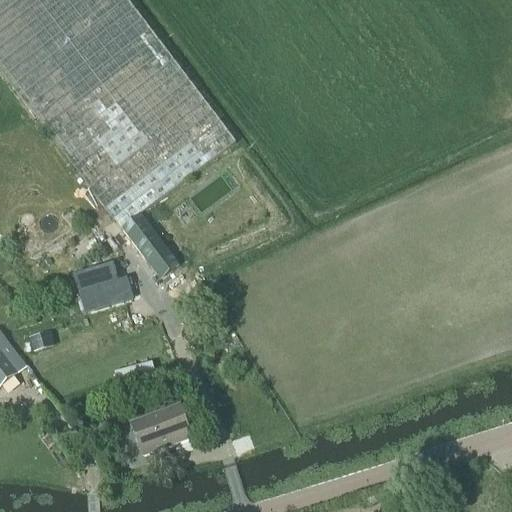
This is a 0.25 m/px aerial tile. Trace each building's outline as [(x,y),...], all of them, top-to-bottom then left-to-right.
[(238,144),(152,33),(126,0),(0,0),(0,72),(121,232),(238,144)] [(160,283),(179,268),(141,218),(122,232),(160,283)] [(112,267),(75,278),(85,314),(133,300),(127,281),(117,284),(112,267)] [(50,336),(31,342),(34,353),(53,348),(50,336)] [(0,389),(25,370),(0,338),(0,337),(0,389)] [(143,460),(193,441),(179,409),(131,426),(143,460)]
